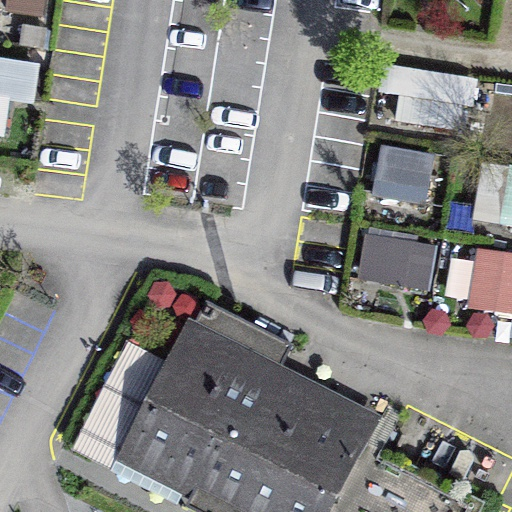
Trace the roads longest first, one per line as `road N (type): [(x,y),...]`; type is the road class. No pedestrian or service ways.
road 1 (residential): [(126,244),(267,275),(318,323),(511,410)]
road 2 (residential): [(24,486),(126,244)]
road 3 (residential): [(0,221),(126,244)]
